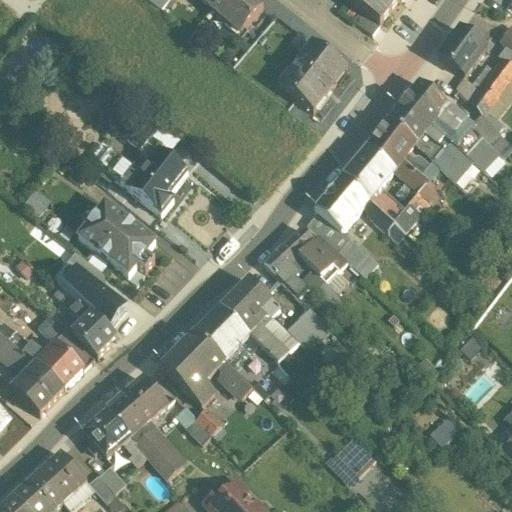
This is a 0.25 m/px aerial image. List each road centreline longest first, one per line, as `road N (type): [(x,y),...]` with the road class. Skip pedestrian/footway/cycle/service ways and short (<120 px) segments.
road 1 (residential): [(405,78),(172,327),(0,483)]
road 2 (residential): [(405,78),(305,0)]
